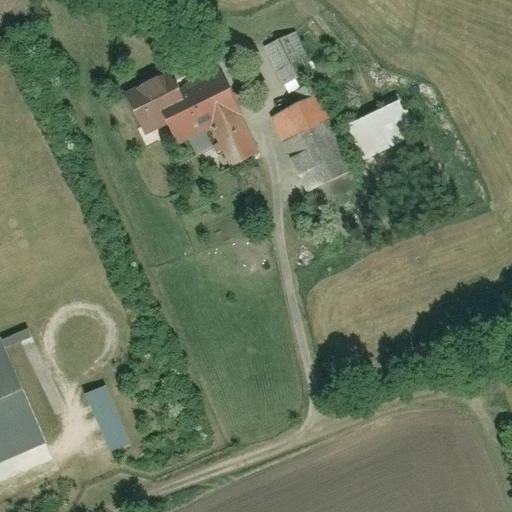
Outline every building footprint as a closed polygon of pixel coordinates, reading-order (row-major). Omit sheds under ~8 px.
[(264,49),(283,88),(316,72),(297,33),(264,49)] [(214,150),(206,134),(212,131),(233,172),(267,155),(224,69),(175,94),(166,76),(125,97),(146,139),(172,126),(182,146),(191,142),(199,158),(214,150)] [(316,100),(275,121),(311,192),(352,171),(316,100)] [(349,130),(364,162),(413,141),(399,108),(349,130)] [(245,205),(252,221),(262,216),(255,200),(245,205)] [(303,218),(308,232),(326,226),(321,211),(303,218)] [(0,462),(46,443),(3,342),(0,342),(0,462)]
